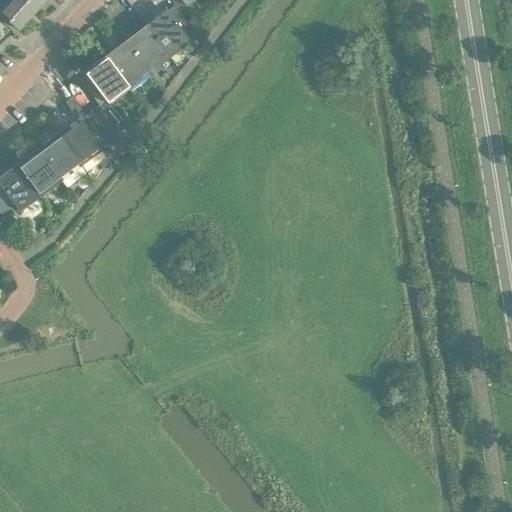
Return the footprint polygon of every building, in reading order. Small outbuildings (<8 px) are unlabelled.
[(34,11),(21,0),(4,0),(6,1),(0,7),(0,13),(18,30),(34,11)] [(21,0),(34,11),(44,0),(21,0)] [(170,0),(179,11),(192,0),(170,0)] [(146,24),(169,56),(189,40),(165,9),(146,24)] [(146,24),(125,40),(148,72),(169,56),(146,24)] [(125,40),(105,56),(128,87),(148,72),(125,40)] [(107,103),(128,87),(105,56),(84,72),(104,100),(107,103)] [(107,103),(104,100),(98,105),(105,114),(112,109),(107,103)] [(99,119),(105,114),(98,105),(91,110),(99,119)] [(112,109),(105,114),(113,125),(120,119),(112,109)] [(92,124),(99,119),(91,110),(85,115),(92,124)] [(105,114),(99,119),(114,140),(115,140),(107,129),(113,125),(105,114)] [(86,129),(92,124),(85,115),(79,120),(81,123),(86,129)] [(57,133),(80,165),(101,149),(107,145),(92,124),(86,129),(81,123),(79,120),(77,117),(57,133)] [(99,119),(92,124),(107,145),(114,140),(99,119)] [(57,133),(36,148),(60,181),(80,165),(57,133)] [(36,148),(16,163),(40,196),(60,181),(36,148)] [(19,212),(40,196),(16,163),(0,175),(0,186),(13,204),(19,212)] [(0,213),(13,204),(0,186),(0,213)]
